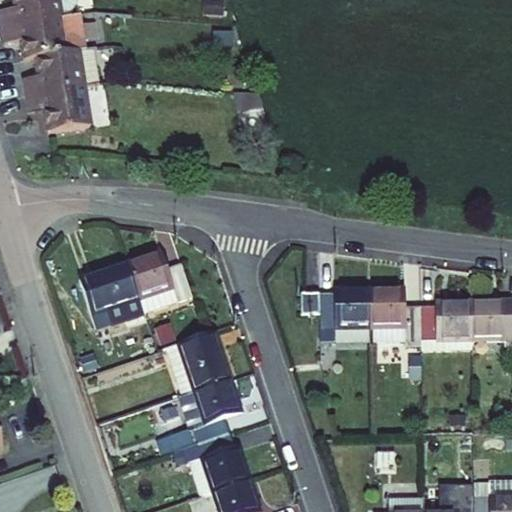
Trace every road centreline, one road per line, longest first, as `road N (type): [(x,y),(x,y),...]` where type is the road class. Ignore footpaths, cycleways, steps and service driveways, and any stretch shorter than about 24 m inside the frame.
road 1 (residential): [(4,208),(100,511)]
road 2 (residential): [(238,217),(242,274),(321,511)]
road 3 (residential): [(238,217),(511,253)]
road 4 (residential): [(4,208),(73,197),(238,217)]
